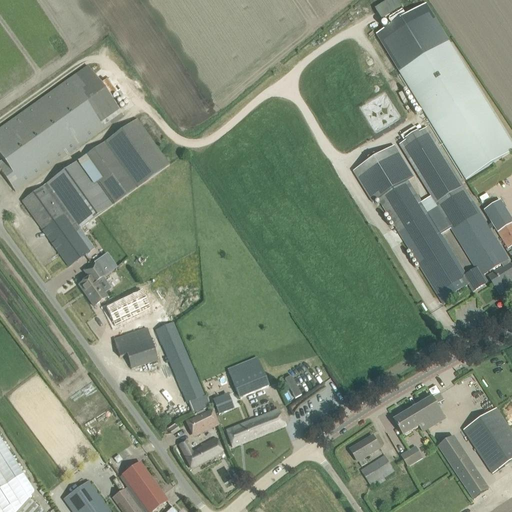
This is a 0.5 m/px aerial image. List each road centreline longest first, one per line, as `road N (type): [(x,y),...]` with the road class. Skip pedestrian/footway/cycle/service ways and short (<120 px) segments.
road 1 (unclassified): [(206,511),(0,228)]
road 2 (tertiary): [(311,446),(511,332)]
